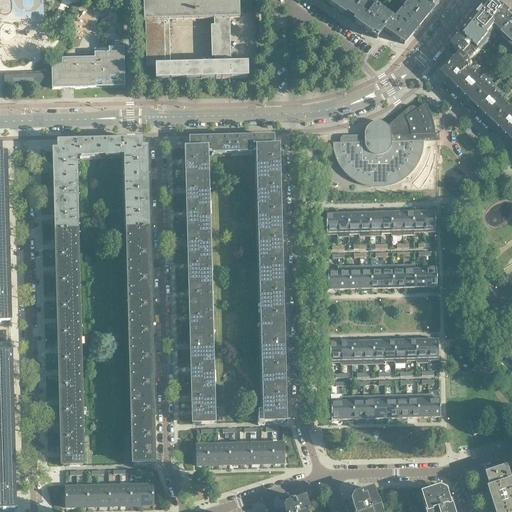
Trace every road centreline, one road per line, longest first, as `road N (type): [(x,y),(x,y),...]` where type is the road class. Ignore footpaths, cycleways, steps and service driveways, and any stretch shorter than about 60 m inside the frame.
road 1 (residential): [(186,511),(164,426),(162,121)]
road 2 (residential): [(25,121),(27,468),(36,511)]
road 3 (residential): [(291,114),(306,422),(323,473)]
road 4 (unclassified): [(25,121),(162,121)]
road 5 (unclassified): [(291,114),(361,102),(416,69)]
road 6 (residential): [(323,473),(456,468)]
road 7 (residential): [(416,69),(511,161)]
road 8 (unclassified): [(162,121),(291,114)]
